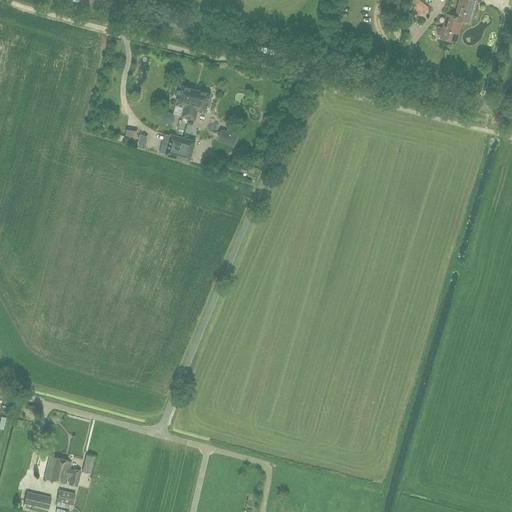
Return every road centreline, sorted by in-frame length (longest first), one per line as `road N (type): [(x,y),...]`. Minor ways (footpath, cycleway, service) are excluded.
road 1 (tertiary): [(511,112),(313,60)]
road 2 (tertiary): [(313,60),(128,11)]
